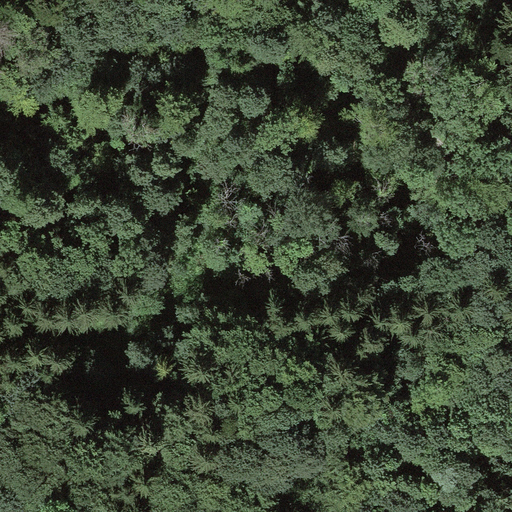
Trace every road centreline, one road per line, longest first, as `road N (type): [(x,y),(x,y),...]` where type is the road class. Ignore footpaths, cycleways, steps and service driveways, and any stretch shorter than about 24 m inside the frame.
road 1 (track): [(0,418),(245,467),(323,511)]
road 2 (track): [(347,0),(394,82),(446,143),(511,200)]
